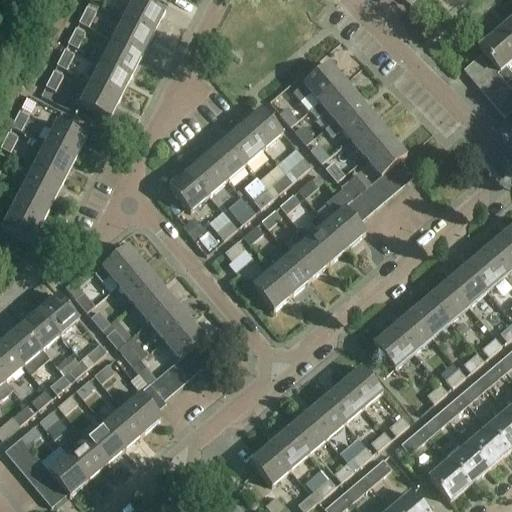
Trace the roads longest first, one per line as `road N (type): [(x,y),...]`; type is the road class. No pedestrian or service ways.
road 1 (residential): [(278,373),(511,174)]
road 2 (residential): [(348,0),(511,170)]
road 3 (residential): [(278,373),(146,211),(125,202)]
road 4 (residential): [(125,202),(133,170),(220,0)]
road 5 (residential): [(177,458),(278,373)]
